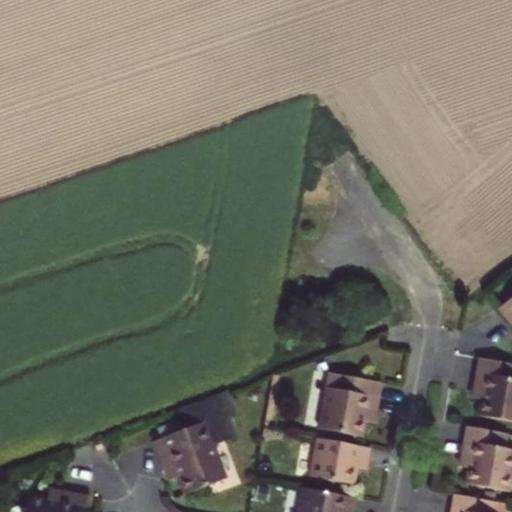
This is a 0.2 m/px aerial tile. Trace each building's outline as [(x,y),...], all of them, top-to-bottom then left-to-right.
[(509,345),(511,341),(511,314),(495,329),(509,345)] [(472,404),(477,405),(476,414),(481,415),(478,431),(511,437),(511,378),(479,372),(472,404)] [(369,420),(375,390),(323,379),(312,435),(353,444),(357,427),(361,428),(363,419),(369,420)] [(184,431),(153,442),(163,470),(173,467),(177,480),(182,493),(220,479),(209,450),(231,442),(224,422),(231,420),(223,397),(178,414),(184,431)] [(361,428),(367,429),(369,420),(363,419),(361,428)] [(505,447),(464,439),(458,470),(464,471),(462,481),(467,482),(464,497),(505,506),(511,469),(511,464),(502,463),(505,447)] [(360,470),(363,456),(309,446),(301,482),(344,491),(347,479),(351,480),(353,469),(360,470)] [(177,480),(173,467),(163,470),(168,484),(177,480)] [(360,470),(353,469),(351,480),(357,481),(360,470)] [(462,481),(464,471),(458,470),(456,479),(462,481)] [(44,500),(25,497),(23,510),(14,509),(9,511),(8,511),(86,511),(89,499),(46,491),(44,500)] [(350,511),(352,506),(299,495),(295,511),(350,511)]
